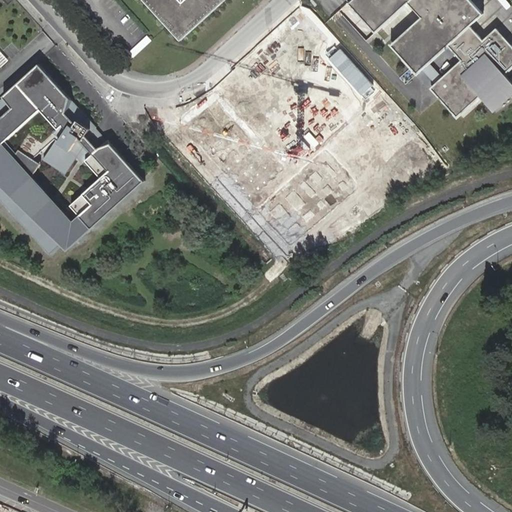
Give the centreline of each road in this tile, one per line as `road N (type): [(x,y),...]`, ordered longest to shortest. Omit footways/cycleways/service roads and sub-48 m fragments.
road 1 (motorway): [(511,199),(391,258),(289,338),(227,366),(137,370),(0,318)]
road 2 (motorway): [(381,511),(0,339)]
road 3 (motorway): [(479,511),(429,454),(417,425),(413,366),(419,335),(448,281),(511,236)]
road 4 (motorway): [(0,377),(301,511)]
road 5 (residential): [(38,0),(118,81),(164,92),(204,76),(288,0)]
road 6 (motorway): [(66,434),(234,511)]
road 7 (motorway): [(66,434),(208,511)]
